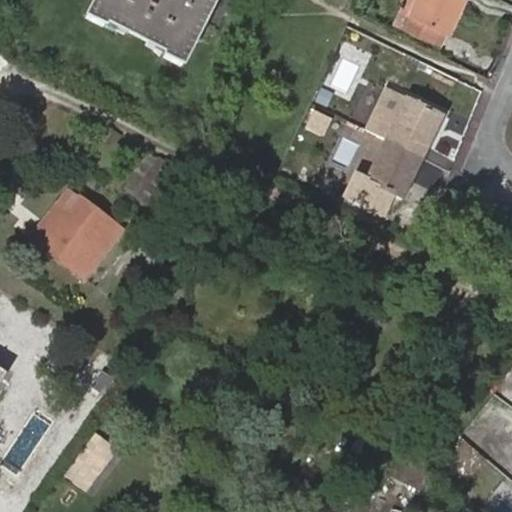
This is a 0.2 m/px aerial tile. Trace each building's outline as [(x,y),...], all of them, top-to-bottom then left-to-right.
[(93,0),(84,18),(103,28),(106,21),(164,49),(161,56),(182,67),(214,0),(93,0)] [(406,0),(403,7),(401,7),(393,24),(440,47),(462,0),(406,0)] [(385,92),(366,131),(384,140),(421,158),(441,116),(405,98),(404,101),(385,92)] [(421,158),(384,140),(364,182),(401,200),(421,158)] [(145,207),(172,169),(158,159),(131,197),(145,207)] [(123,230),(67,189),(55,205),(52,204),(29,235),(43,245),(40,248),(85,281),(123,230)] [(89,433),(62,480),(86,494),(114,447),(89,433)] [(448,502),(485,459),(456,434),(447,463),(438,494),(448,502)]
